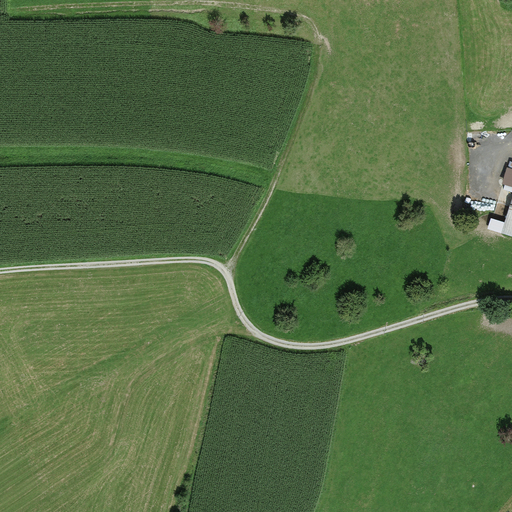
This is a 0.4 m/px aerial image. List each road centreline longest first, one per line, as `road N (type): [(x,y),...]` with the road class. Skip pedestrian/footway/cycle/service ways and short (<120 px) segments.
road 1 (track): [(224,275),(284,171),(315,85),(318,32),(289,10),(234,3),(0,12)]
road 2 (track): [(0,270),(207,259),(241,311),(276,339),(316,346),(511,300)]
